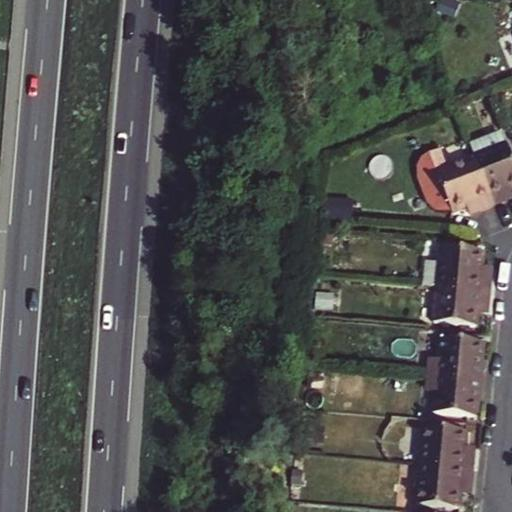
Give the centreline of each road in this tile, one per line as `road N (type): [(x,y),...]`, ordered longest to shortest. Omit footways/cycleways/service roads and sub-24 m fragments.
road 1 (motorway): [(46,0),(7,511)]
road 2 (motorway): [(104,511),(143,0)]
road 3 (residential): [(511,315),(495,483),(505,505)]
